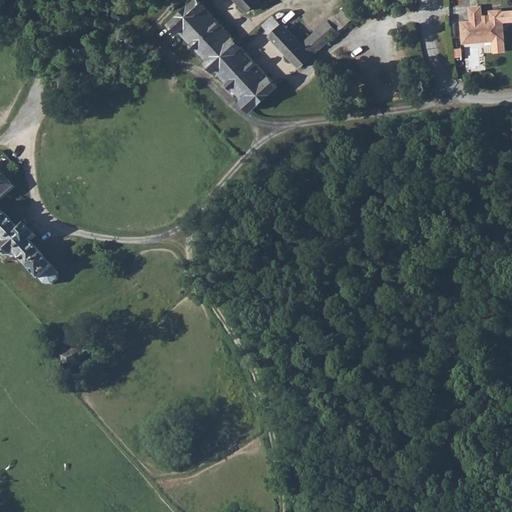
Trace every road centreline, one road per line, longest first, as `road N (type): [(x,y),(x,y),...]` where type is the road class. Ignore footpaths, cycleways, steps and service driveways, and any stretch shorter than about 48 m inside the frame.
road 1 (track): [(279,511),(272,436),(253,367),(192,273),(187,226)]
road 2 (unclassified): [(427,0),(441,78),(458,95),(511,98)]
